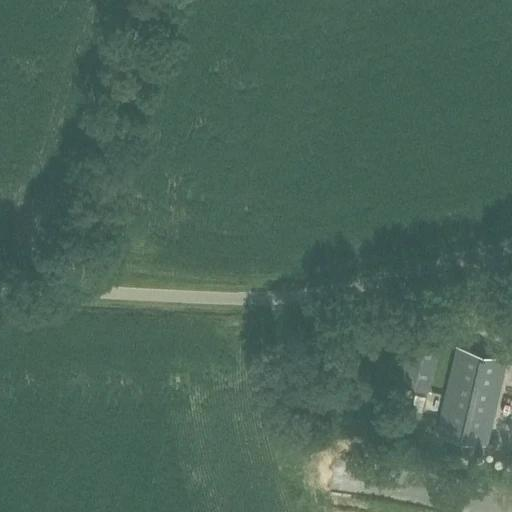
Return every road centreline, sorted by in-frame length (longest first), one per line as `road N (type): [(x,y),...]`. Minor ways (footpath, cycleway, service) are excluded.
road 1 (unclassified): [(511,247),(294,296),(75,291)]
road 2 (unclassified): [(75,291),(78,230),(155,0)]
